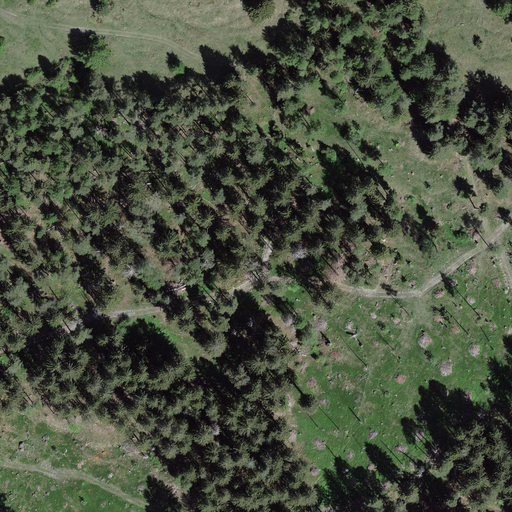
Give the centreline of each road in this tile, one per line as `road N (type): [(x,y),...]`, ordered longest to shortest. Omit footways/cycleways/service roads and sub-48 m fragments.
road 1 (track): [(511,277),(473,185),(462,134)]
road 2 (track): [(395,0),(411,48),(462,134)]
